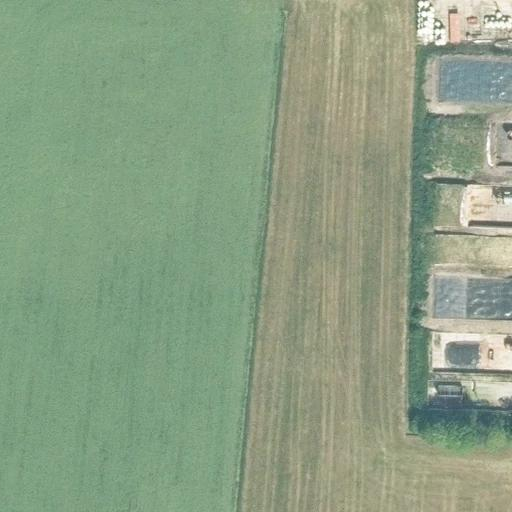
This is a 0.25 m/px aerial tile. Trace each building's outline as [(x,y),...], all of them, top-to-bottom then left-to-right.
[(428,52),(501,50),(500,18),(459,20),(459,2),(427,2),(428,52)] [(443,98),(460,99),(460,75),(443,75),(443,98)] [(511,177),(442,182),(445,226),(511,221),(511,177)] [(478,322),(477,353),(511,354),(511,308),(506,309),(507,273),(443,270),(442,305),(487,307),(486,323),(478,322)] [(441,355),(458,354),(455,321),(438,322),(441,355)]
